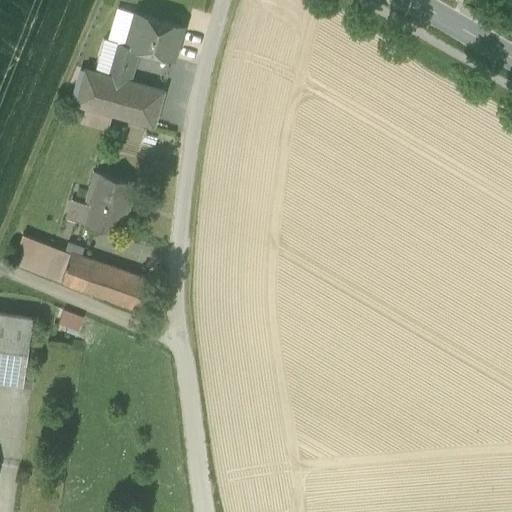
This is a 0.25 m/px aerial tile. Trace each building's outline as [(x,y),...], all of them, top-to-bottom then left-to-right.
[(107,76),(129,82),(138,49),(172,59),(181,26),(134,13),(124,45),(116,43),(107,76)] [(74,105),(152,126),(162,91),(129,82),(107,76),(84,70),(74,105)] [(76,227),(116,237),(130,182),(90,172),(76,227)] [(16,268),(80,293),(93,262),(74,254),(70,263),(26,245),(16,268)] [(80,293),(111,306),(124,274),(93,262),(80,293)] [(161,289),(124,274),(111,306),(149,321),(161,289)] [(64,308),(60,322),(81,327),(84,313),(64,308)] [(0,378),(23,382),(33,318),(0,313),(0,378)]
